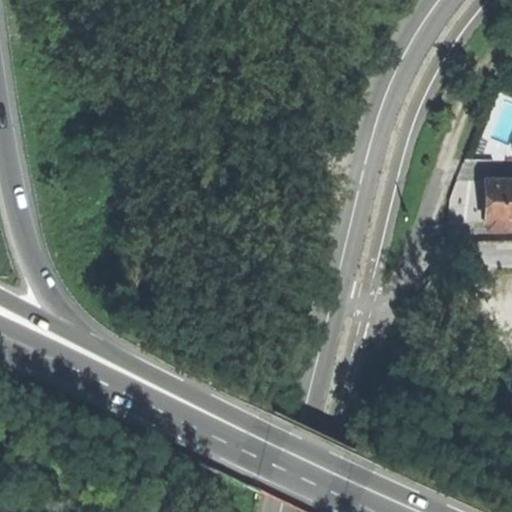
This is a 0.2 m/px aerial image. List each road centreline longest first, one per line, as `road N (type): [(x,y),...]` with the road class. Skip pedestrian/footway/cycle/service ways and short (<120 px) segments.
road 1 (unclassified): [(281,511),(370,143),(402,60),(440,0)]
road 2 (primary): [(441,511),(254,426),(81,332)]
road 3 (track): [(370,143),(254,166),(253,94),(309,0)]
road 4 (trunk): [(0,351),(191,437),(253,446)]
road 5 (trunk): [(81,332),(41,283),(0,98)]
road 6 (primary): [(109,380),(253,446)]
road 7 (primary): [(253,446),(395,511)]
road 8 (trunk): [(0,326),(109,380)]
